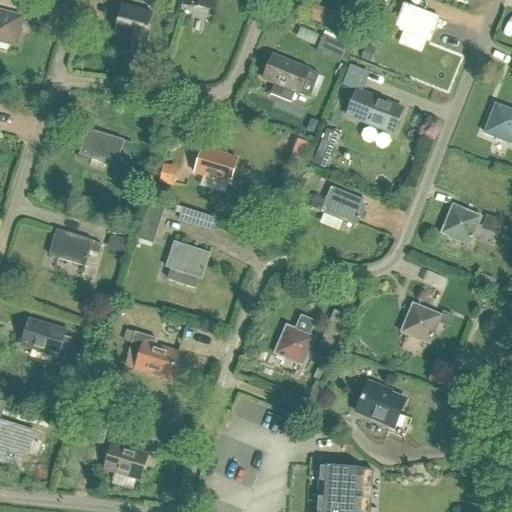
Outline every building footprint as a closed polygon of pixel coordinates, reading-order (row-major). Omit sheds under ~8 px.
[(185,0),(184,5),(184,6),(215,12),(217,0),(185,0)] [(430,43),(439,19),(405,6),(396,30),(430,43)] [(145,46),(153,15),(123,8),(115,38),(145,46)] [(0,43),(18,48),(26,19),(0,12),(0,43)] [(253,49),(266,54),(272,37),(258,33),(253,49)] [(317,55),(342,66),(350,48),(325,37),(317,55)] [(361,60),(371,63),(375,51),(365,47),(361,60)] [(265,81),(275,85),(271,95),(292,103),(295,93),(309,99),(319,75),(275,57),(265,81)] [(347,116),(359,121),(394,134),(403,110),(368,97),(356,92),(347,116)] [(511,145),(511,111),(496,105),(485,135),(511,145)] [(325,129),(311,165),(324,170),(338,134),(325,129)] [(117,167),(122,152),(130,154),(133,145),(125,142),(88,131),(81,156),(117,167)] [(231,185),(239,160),(203,150),(196,175),(231,185)] [(174,183),(176,170),(163,167),(161,181),(174,183)] [(294,177),(289,193),(300,197),(306,181),(294,177)] [(357,227),(367,203),(332,189),(322,213),(357,227)] [(471,247),(482,219),(454,207),(442,235),(471,247)] [(139,231),(155,236),(162,214),(146,209),(139,231)] [(481,229),(501,237),(506,224),(486,216),(481,229)] [(86,267),(90,252),(99,255),(102,245),(93,243),(93,242),(58,231),(50,256),(86,267)] [(196,290),(199,279),(203,280),(211,255),(175,244),(167,269),(171,270),(167,280),(196,290)] [(430,345),(439,324),(449,328),(454,316),(443,312),(442,316),(413,305),(401,333),(430,345)] [(316,339),(310,336),(315,323),(301,317),(296,330),(287,326),(275,355),(303,367),(316,339)] [(58,357),(66,332),(31,322),(23,347),(58,357)] [(128,356),(139,359),(136,369),(171,380),(179,355),(154,348),(156,340),(135,334),(128,356)] [(317,348),(314,355),(327,360),(330,354),(317,348)] [(99,374),(94,390),(108,394),(113,378),(99,374)] [(368,383),(356,413),(392,428),(403,399),(392,394),(392,393),(368,383)] [(148,431),(166,437),(170,424),(152,419),(148,431)] [(0,448),(1,449),(0,452),(0,460),(1,462),(18,467),(22,465),(24,457),(27,458),(28,455),(37,457),(42,441),(33,439),(35,432),(32,431),(0,421),(0,448)] [(206,467),(251,483),(263,449),(242,442),(232,471),(221,467),(223,463),(210,459),(214,447),(221,450),(226,436),(218,433),(206,467)] [(105,469),(116,473),(136,479),(140,480),(145,466),(153,469),(157,459),(148,456),(139,453),(113,444),(105,469)] [(370,511),(373,470),(364,469),(362,469),(349,468),(320,466),(320,474),(318,504),(317,511),(370,511)]
